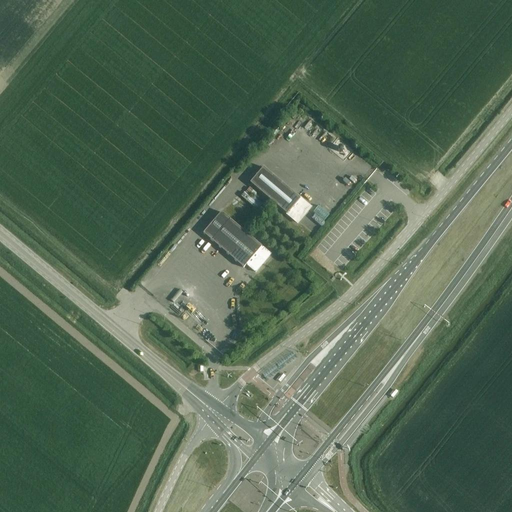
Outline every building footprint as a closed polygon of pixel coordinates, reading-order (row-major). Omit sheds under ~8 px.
[(310,208),(300,199),(263,168),(250,184),(297,224),(310,208)] [(241,197),(259,213),(262,209),(244,193),(241,197)] [(329,197),(324,200),(330,210),(335,208),(329,197)] [(203,234),(243,269),(246,266),(255,274),(271,255),(221,213),(203,234)] [(344,253),(350,258),(362,245),(356,240),(344,253)] [(317,357),(297,377),(302,382),(322,362),(317,357)]
